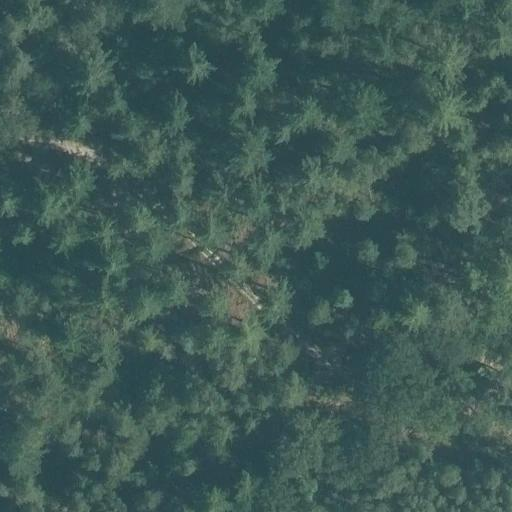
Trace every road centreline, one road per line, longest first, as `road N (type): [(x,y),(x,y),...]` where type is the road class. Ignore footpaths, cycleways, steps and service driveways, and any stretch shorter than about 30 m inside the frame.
road 1 (track): [(511,460),(346,383),(97,155),(34,111)]
road 2 (track): [(124,0),(0,142)]
road 3 (track): [(403,409),(511,291)]
